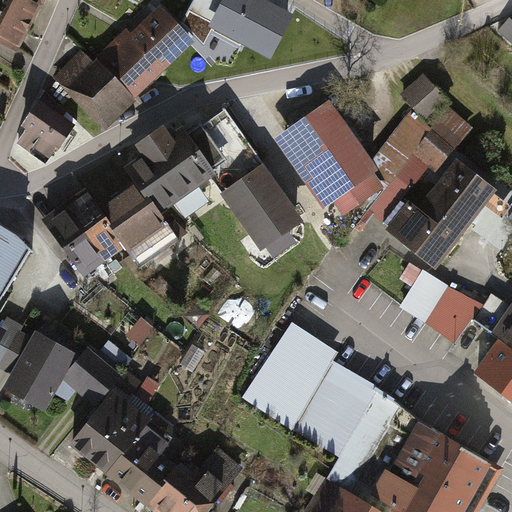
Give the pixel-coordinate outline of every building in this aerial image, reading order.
[(40,0),(0,0),(0,49),(11,55),(40,0)] [(230,0),(208,0),(226,9),(230,0)] [(91,62),(133,103),(192,44),(179,31),(157,10),(126,41),(119,34),(91,62)] [(200,10),(179,31),(192,44),(205,57),(226,35),(200,10)] [(511,18),(510,17),(498,31),(511,43),(511,18)] [(133,103),(91,62),(78,48),(45,80),(100,135),(133,103)] [(410,116),(368,165),(365,207),(387,229),(385,243),(434,273),(494,193),(456,166),(421,198),(395,180),(407,154),(437,174),(471,131),(424,75),(400,94),(410,116)] [(53,164),(75,128),(38,106),(16,142),(53,164)] [(337,223),(365,207),(368,165),(326,107),(271,142),(318,214),(330,207),(337,223)] [(128,181),(154,220),(215,182),(179,124),(116,163),(128,181)] [(257,168),(216,198),(256,253),(297,223),(257,168)] [(154,220),(128,181),(94,203),(122,247),(133,265),(169,243),(154,220)] [(73,213),(102,259),(122,247),(94,203),(85,188),(65,201),(73,213)] [(102,259),(73,213),(50,228),(79,274),(102,259)] [(0,230),(0,288),(25,245),(0,230)] [(448,286),(426,322),(456,343),(473,320),(484,305),(448,286)] [(511,310),(511,311),(490,296),(484,305),(473,320),(503,341),(511,328),(511,310)] [(60,381),(74,356),(72,355),(10,318),(2,331),(0,334),(0,369),(7,373),(0,385),(0,390),(42,414),(58,387),(60,381)] [(511,328),(503,341),(511,347),(511,328)] [(336,363),(288,334),(246,395),(342,456),(378,392),(335,367),(336,363)] [(478,371),(511,396),(511,347),(503,341),(486,360),(478,371)] [(72,355),(74,356),(60,381),(92,408),(118,378),(80,346),(72,355)] [(101,475),(147,415),(112,389),(66,448),(101,475)] [(342,456),(330,481),(379,511),(396,511),(398,510),(401,511),(474,511),(493,480),(483,475),(490,463),(441,435),(378,392),(342,456)] [(147,415),(101,475),(143,507),(173,468),(158,457),(174,436),(147,415)] [(173,468),(143,507),(149,511),(205,511),(240,468),(213,447),(188,480),(173,468)] [(379,511),(330,481),(310,511),(379,511)]
